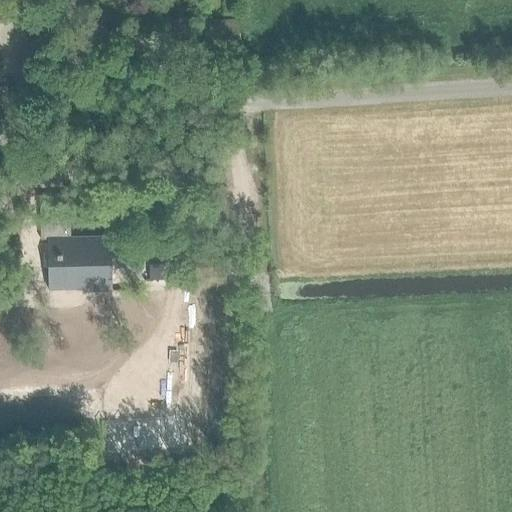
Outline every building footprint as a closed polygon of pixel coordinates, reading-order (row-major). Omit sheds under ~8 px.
[(239,45),(238,19),(202,21),(204,48),(239,45)] [(49,122),(73,127),(85,87),(82,52),(59,54),(62,86),(58,98),(56,97),(49,122)] [(112,292),(111,239),(69,240),(68,197),(40,197),(41,240),(48,240),(49,289),(83,288),(83,292),(112,292)] [(170,254),(170,238),(158,238),(158,254),(170,254)] [(106,454),(186,447),(183,415),(103,422),(106,454)]
